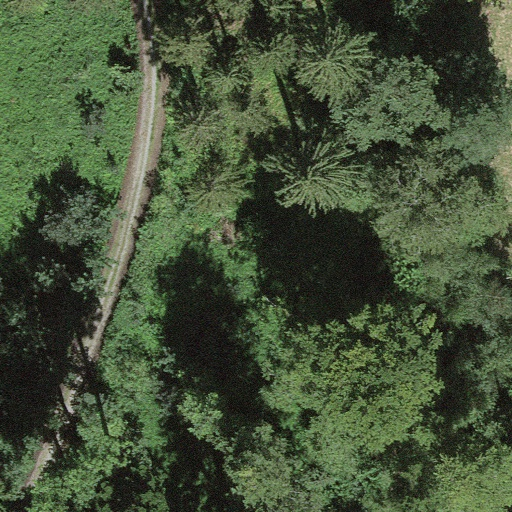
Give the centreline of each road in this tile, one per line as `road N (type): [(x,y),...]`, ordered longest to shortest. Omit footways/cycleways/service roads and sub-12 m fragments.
road 1 (track): [(163,0),(87,353)]
road 2 (track): [(295,511),(189,420),(87,353)]
